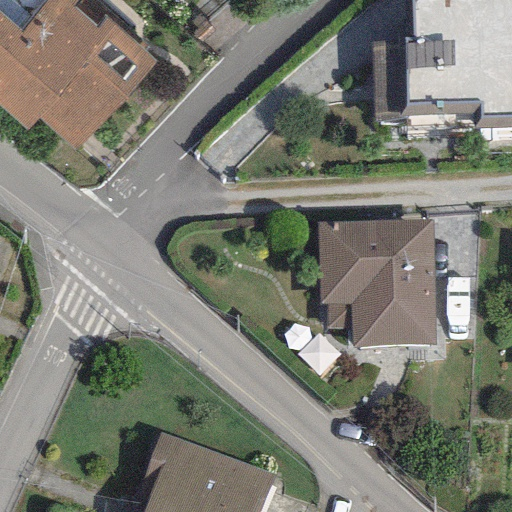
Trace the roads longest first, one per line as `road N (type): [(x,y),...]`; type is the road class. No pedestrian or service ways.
road 1 (unclassified): [(97,250),(394,511)]
road 2 (unknown): [(167,148),(297,189),(511,194)]
road 3 (residential): [(311,0),(167,148),(97,250)]
road 4 (residential): [(0,450),(97,250)]
road 5 (unclassified): [(0,178),(97,250)]
